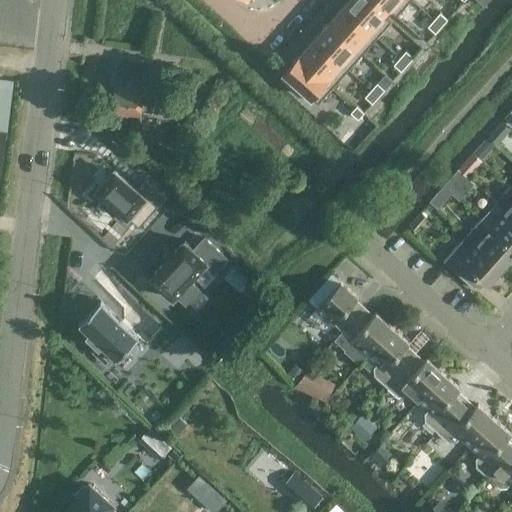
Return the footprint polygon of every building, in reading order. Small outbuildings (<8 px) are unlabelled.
[(392,20),(369,0),(349,0),(343,7),(377,37),(392,20)] [(410,0),(378,0),(396,16),(410,0)] [(377,37),(343,7),(329,23),(362,53),(377,37)] [(447,19),(440,12),(434,19),(441,26),(447,19)] [(441,26),(434,19),(428,26),(435,33),(441,26)] [(362,53),(329,23),(328,24),(326,24),(321,29),(322,31),(321,31),(314,39),(348,69),(362,53)] [(348,69),(314,39),(301,54),(300,54),(299,54),(334,85),(348,69)] [(413,57),(406,50),(400,57),(407,64),(413,57)] [(334,85),(299,54),(283,72),(318,103),(334,85)] [(401,71),(407,64),(400,57),(394,64),(401,71)] [(385,89),(377,83),(371,89),(378,96),(385,89)] [(153,111),(155,94),(143,92),(143,89),(115,86),(113,110),(140,113),(141,110),(153,111)] [(378,96),(371,89),(365,96),(372,103),(378,96)] [(364,112),(356,106),(350,112),(358,119),(364,112)] [(509,127),(501,120),(491,132),(498,138),(509,127)] [(137,150),(150,154),(156,136),(143,132),(137,150)] [(114,173),(96,159),(84,173),(111,196),(124,182),(134,190),(141,181),(122,164),(114,173)] [(474,171),(463,162),(458,168),(468,178),(474,171)] [(468,178),(458,168),(452,175),(462,184),(468,178)] [(511,187),(509,185),(495,202),(496,202),(505,211),(511,216),(511,187)] [(439,211),(450,199),(440,189),(429,201),(439,211)] [(496,202),(481,218),(491,227),(511,245),(511,216),(505,211),(496,202)] [(425,220),(417,213),(401,231),(409,238),(425,220)] [(481,218),(467,234),(476,243),(503,267),(511,258),(511,245),(491,227),(481,218)] [(467,234),(444,261),(474,288),(482,278),(488,283),(503,267),(476,243),(467,234)] [(228,259),(205,237),(194,248),(185,240),(150,277),(174,299),(176,295),(186,304),(199,289),(190,281),(205,265),(214,273),(228,259)] [(316,308),(342,331),(362,309),(353,301),(358,296),(340,281),(316,308)] [(137,335),(103,302),(102,301),(101,300),(79,323),(80,323),(90,333),(87,336),(99,347),(102,344),(116,358),(116,359),(139,336),(138,335),(137,335)] [(370,317),(362,309),(342,331),(334,340),(360,363),(368,354),(392,327),(375,312),(370,317)] [(409,342),(392,327),(368,354),(378,362),(373,367),(374,375),(385,385),(413,355),(404,347),(409,342)] [(421,363),(413,355),(385,385),(398,396),(405,396),(410,391),(419,399),(443,372),(426,357),(421,363)] [(328,398),(336,379),(305,366),(297,385),(328,398)] [(460,387),(443,372),(419,399),(429,408),(424,413),(425,420),(437,431),(464,401),(455,393),(460,387)] [(472,408),(464,401),(437,431),(449,442),(456,441),(461,436),(470,445),(494,418),(477,403),(472,408)] [(511,433),(494,418),(470,445),(480,453),(475,458),(476,466),(488,476),(511,449),(511,443),(506,438),(511,433)] [(141,435),(162,456),(172,446),(151,425),(141,435)] [(511,449),(488,476),(500,487),(507,487),(511,482),(511,481),(511,449)] [(309,504),(319,489),(295,472),(285,487),(309,504)] [(115,511),(110,507),(112,504),(90,484),(87,487),(84,485),(73,497),(76,499),(64,511),(115,511)]
